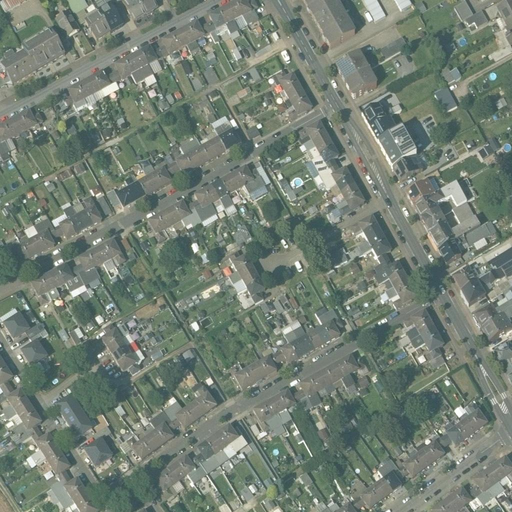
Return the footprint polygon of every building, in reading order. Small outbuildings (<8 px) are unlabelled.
[(5,0),(0,3),(0,4),(5,14),(29,0),(5,0)] [(135,0),(129,0),(122,4),(133,24),(145,17),(135,0)] [(135,0),(145,17),(146,16),(147,17),(153,13),(153,12),(157,10),(151,0),(135,0)] [(244,0),(235,5),(242,19),(247,28),(258,22),(253,13),(257,10),(253,3),(247,6),(244,0)] [(338,13),(331,0),(301,0),(316,25),(338,13)] [(369,0),(363,3),(366,9),(377,3),(375,0),(369,0)] [(398,7),(401,12),(411,7),(408,2),(398,7)] [(77,8),(74,3),(69,7),(74,16),(88,8),(85,3),(77,8)] [(366,9),(369,14),(380,8),(377,3),(366,9)] [(511,4),(498,12),(507,30),(511,27),(511,4)] [(235,5),(226,9),(234,23),(242,19),(235,5)] [(122,28),(111,9),(110,7),(98,14),(110,35),(122,28)] [(369,14),(372,19),(382,13),(380,8),(369,14)] [(226,9),(218,14),(225,28),(234,23),(226,9)] [(98,14),(96,11),(91,14),(94,18),(85,24),(96,43),(103,39),(104,39),(110,35),(98,14)] [(481,12),(465,21),(469,27),(474,24),(477,29),(487,23),(481,12)] [(338,13),(316,25),(330,50),(352,38),(338,13)] [(372,19),(375,24),(385,18),(382,13),(372,19)] [(78,32),(68,14),(56,21),(66,39),(78,32)] [(212,24),(206,28),(210,35),(215,45),(219,43),(216,39),(228,33),(225,28),(218,14),(209,18),(212,24)] [(197,25),(188,30),(195,43),(204,39),(210,35),(206,28),(200,31),(197,25)] [(195,43),(188,30),(179,34),(187,48),(189,53),(198,49),(195,43)] [(187,48),(179,34),(171,39),(178,52),(187,48)] [(65,56),(52,35),(45,39),(43,35),(34,40),(36,42),(29,46),(30,48),(23,52),(24,54),(36,73),(65,56)] [(276,46),(270,35),(265,38),(271,49),(276,46)] [(171,39),(162,43),(165,49),(159,52),(163,60),(169,57),(178,52),(171,39)] [(402,39),(380,52),(386,62),(408,50),(402,39)] [(507,48),(490,57),(493,63),(510,54),(507,48)] [(242,60),(236,49),(232,52),(237,62),(242,60)] [(159,52),(153,56),(149,50),(141,55),(148,68),(157,64),(157,63),(163,60),(159,52)] [(16,59),(12,52),(4,57),(8,63),(1,67),(4,73),(0,75),(6,86),(10,83),(13,87),(36,74),(36,73),(24,54),(16,59)] [(141,55),(132,59),(139,73),(144,82),(152,77),(148,68),(141,55)] [(357,56),(335,68),(345,85),(366,73),(368,72),(364,64),(362,65),(357,56)] [(132,59),(124,63),(131,77),(139,73),(132,59)] [(124,63),(115,68),(118,74),(112,77),(116,85),(122,82),(131,77),(124,63)] [(209,85),(216,80),(209,68),(201,72),(209,85)] [(252,72),(258,84),(264,81),(257,69),(252,72)] [(456,71),(450,74),(454,84),(461,80),(456,71)] [(253,86),(256,84),(251,72),(245,75),(248,81),(250,80),(253,86)] [(283,73),(272,79),(277,88),(281,86),(284,92),(297,85),(293,76),(287,79),(283,73)] [(366,73),(345,85),(353,101),(377,88),(372,79),(370,80),(366,73)] [(102,75),(94,79),(101,93),(110,89),(110,88),(106,81),(102,75)] [(112,77),(106,81),(110,88),(116,85),(112,77)] [(94,79),(85,84),(92,98),(101,93),(94,79)] [(85,84),(77,88),(84,102),(92,98),(85,84)] [(297,85),(284,92),(280,94),(283,99),(282,100),(284,103),(285,103),(288,101),(302,93),(297,85)] [(446,114),(459,107),(449,87),(436,93),(446,114)] [(77,88),(68,93),(71,99),(75,107),(84,102),(77,88)] [(248,89),(237,95),(239,99),(251,94),(248,89)] [(302,93),(288,101),(285,103),(289,111),(293,109),(307,102),(302,93)] [(500,109),(508,107),(505,98),(497,101),(500,109)] [(71,99),(65,102),(69,110),(75,107),(71,99)] [(307,102),(293,109),(289,111),(288,111),(286,112),(288,116),(292,123),(307,114),(306,113),(312,110),(307,102)] [(398,107),(382,115),(385,121),(389,119),(401,112),(398,107)] [(378,108),(362,116),(369,129),(385,121),(382,115),(378,108)] [(32,120),(29,114),(20,118),(27,132),(42,124),(38,116),(32,120)] [(27,132),(20,118),(12,123),(19,137),(27,132)] [(385,121),(369,129),(378,144),(397,134),(389,119),(385,121)] [(238,129),(234,122),(229,125),(233,131),(238,129)] [(19,137),(12,123),(3,127),(10,141),(19,137)] [(241,146),(228,123),(214,131),(215,134),(219,140),(218,140),(225,154),(226,154),(241,146)] [(314,127),(313,126),(298,135),(300,138),(298,140),(302,147),(306,143),(307,143),(311,141),(324,133),(319,124),(314,127)] [(3,127),(0,128),(0,157),(0,158),(10,153),(5,144),(10,141),(3,127)] [(255,131),(250,134),(253,141),(259,138),(255,131)] [(392,170),(415,158),(416,157),(402,131),(397,134),(378,144),(392,170)] [(324,133),(311,141),(307,143),(306,143),(308,147),(310,146),(312,150),(315,149),(329,141),(324,133)] [(225,154),(218,140),(219,140),(215,134),(206,139),(209,145),(217,159),(225,154)] [(462,135),(455,139),(458,145),(465,141),(462,135)] [(201,149),(196,141),(188,146),(201,168),(209,163),(201,149)] [(329,141),(315,149),(310,152),(314,160),(320,157),(333,150),(329,141)] [(463,143),(453,148),(458,159),(468,153),(463,143)] [(217,159),(209,145),(201,149),(209,163),(217,159)] [(201,168),(188,146),(180,150),(184,159),(192,172),(201,168)] [(489,147),(478,153),(482,161),(493,154),(489,147)] [(320,157),(324,165),(319,168),(323,175),(328,172),(336,168),(332,161),(338,158),(333,150),(320,157)] [(415,158),(392,170),(400,184),(422,172),(415,158)] [(184,159),(176,164),(170,167),(174,175),(180,171),(183,177),(192,172),(184,159)] [(29,171),(24,163),(20,165),(25,174),(29,171)] [(170,167),(163,171),(155,175),(162,189),(171,184),(168,178),(174,175),(170,167)] [(339,174),(336,168),(328,172),(332,178),(331,178),(336,186),(336,187),(350,179),(345,170),(339,174)] [(255,171),(249,175),(245,169),(237,174),(244,188),(249,197),(265,188),(260,179),(259,179),(255,171)] [(7,170),(4,172),(9,180),(12,178),(7,170)] [(244,188),(237,174),(228,179),(236,192),(244,188)] [(162,189),(155,175),(146,180),(154,194),(162,189)] [(228,179),(220,183),(228,197),(236,192),(228,179)] [(350,179),(336,187),(336,186),(330,190),(335,198),(341,195),(355,187),(350,179)] [(138,185),(134,187),(130,180),(124,183),(131,195),(128,197),(130,200),(134,198),(137,203),(146,198),(138,185)] [(146,180),(138,185),(146,198),(154,194),(146,180)] [(228,197),(220,183),(212,188),(219,202),(220,202),(221,204),(222,203),(221,201),(228,197)] [(426,184),(406,195),(413,208),(434,197),(426,184)] [(466,204),(456,185),(439,194),(443,202),(451,198),(457,209),(466,204)] [(301,187),(292,192),(294,197),(303,192),(301,187)] [(355,187),(341,195),(345,203),(359,196),(355,187)] [(219,202),(212,188),(203,193),(211,206),(211,207),(213,211),(222,206),(221,204),(220,202),(219,202)] [(203,193),(195,197),(198,203),(192,207),(196,214),(202,211),(211,207),(211,206),(203,193)] [(434,197),(413,208),(424,228),(441,218),(434,206),(437,204),(438,205),(443,202),(439,194),(434,197)] [(359,196),(345,203),(347,207),(341,211),(344,217),(359,208),(364,205),(359,196)] [(125,205),(121,197),(117,200),(121,207),(125,205)] [(110,213),(102,198),(97,201),(105,216),(110,213)] [(99,217),(90,199),(84,202),(89,212),(85,214),(92,227),(101,223),(98,217),(99,217)] [(192,207),(186,210),(182,204),(174,209),(181,223),(189,218),(192,224),(199,220),(196,214),(192,207)] [(84,232),(77,218),(72,209),(64,213),(68,222),(75,236),(84,232)] [(174,209),(165,214),(173,227),(181,223),(174,209)] [(474,232),(463,214),(461,209),(448,216),(452,222),(456,219),(463,231),(455,236),(454,237),(452,238),(455,243),(463,239),(474,232)] [(292,222),(287,213),(282,216),(287,224),(292,222)] [(77,218),(84,232),(92,227),(85,214),(77,218)] [(173,227),(165,214),(157,218),(165,232),(164,232),(169,241),(170,244),(179,239),(172,228),(173,227)] [(157,218),(148,223),(151,229),(147,231),(149,234),(152,233),(159,245),(165,241),(161,234),(164,232),(165,232),(157,218)] [(452,238),(441,218),(424,228),(438,253),(453,245),(455,243),(452,238)] [(366,221),(351,229),(354,235),(361,231),(363,235),(377,227),(372,219),(366,221)] [(68,222),(59,227),(60,227),(53,230),(57,238),(64,235),(67,241),(75,236),(68,222)] [(377,227),(363,235),(368,243),(381,236),(377,227)] [(45,252),(38,238),(39,238),(34,229),(25,234),(27,238),(29,243),(30,243),(37,256),(45,252)] [(53,230),(47,234),(39,238),(38,238),(45,252),(54,247),(51,242),(57,238),(53,230)] [(231,244),(226,235),(221,237),(226,246),(226,247),(231,244)] [(221,237),(220,236),(216,239),(221,249),(226,246),(221,237)] [(368,243),(359,248),(363,256),(372,251),(386,244),(381,236),(368,243)] [(29,243),(27,238),(19,242),(21,247),(28,261),(37,256),(30,243),(29,243)] [(455,243),(453,245),(456,249),(466,243),(463,239),(455,243)] [(131,250),(125,240),(121,243),(126,252),(131,250)] [(28,261),(21,247),(18,249),(14,242),(8,245),(9,247),(14,257),(11,259),(13,262),(17,260),(20,265),(28,261)] [(117,247),(116,248),(113,243),(104,247),(111,261),(115,259),(119,266),(125,263),(117,247)] [(386,244),(372,251),(377,260),(381,266),(388,262),(385,256),(391,253),(386,244)] [(453,245),(438,253),(446,267),(461,259),(456,249),(453,245)] [(9,247),(1,251),(6,260),(14,257),(9,247)] [(104,247),(96,252),(103,265),(111,261),(104,247)] [(103,265),(96,252),(87,256),(95,270),(103,265)] [(339,252),(328,258),(331,263),(341,257),(339,252)] [(237,255),(229,259),(232,265),(237,274),(251,267),(246,258),(240,261),(237,255)] [(87,256),(79,261),(82,267),(75,270),(79,277),(79,278),(84,287),(99,279),(95,270),(87,256)] [(341,257),(331,263),(334,270),(347,263),(343,257),(341,257)] [(381,266),(375,269),(378,275),(375,277),(380,286),(389,281),(402,274),(398,265),(392,268),(388,262),(381,266)] [(511,262),(501,269),(507,278),(511,275),(511,262)] [(359,264),(352,268),(357,275),(364,271),(359,264)] [(75,270),(69,273),(66,267),(57,272),(64,286),(65,285),(70,294),(84,287),(79,278),(79,277),(75,270)] [(251,267),(237,274),(227,279),(228,283),(230,282),(233,287),(242,283),(242,282),(255,275),(251,267)] [(468,270),(453,279),(460,293),(476,284),(468,270)] [(64,286),(57,272),(49,276),(56,290),(64,286)] [(476,284),(460,293),(468,308),(485,298),(480,290),(489,284),(490,287),(500,281),(495,273),(476,284)] [(402,274),(389,281),(393,289),(407,282),(402,274)] [(255,275),(242,282),(242,283),(246,291),(260,283),(255,275)] [(56,290),(49,276),(40,280),(47,294),(56,290)] [(40,280),(31,285),(34,291),(30,293),(32,296),(35,295),(41,307),(47,303),(44,296),(47,294),(40,280)] [(407,282),(393,289),(398,298),(412,290),(407,282)] [(260,283),(246,291),(251,299),(255,306),(263,301),(259,295),(265,292),(260,283)] [(363,283),(355,288),(358,293),(366,289),(363,283)] [(154,288),(147,292),(150,297),(157,293),(154,288)] [(202,292),(204,297),(216,293),(214,288),(202,292)] [(511,288),(508,291),(511,295),(505,299),(509,305),(501,310),(505,316),(508,314),(511,311),(511,288)] [(412,290),(398,298),(400,301),(393,305),(396,311),(412,303),(411,302),(416,299),(412,290)] [(301,308),(296,297),(290,300),(288,296),(275,302),(281,314),(288,310),(290,313),(301,308)] [(501,310),(495,314),(491,307),(474,318),(481,331),(505,316),(501,310)] [(505,316),(481,331),(489,345),(511,331),(507,323),(511,319),(511,311),(508,314),(505,316)] [(418,315),(403,324),(406,329),(403,332),(405,335),(405,336),(415,330),(415,329),(429,322),(424,313),(419,316),(418,315)] [(29,332),(19,317),(4,326),(14,342),(25,334),(29,332)] [(338,321),(332,324),(336,332),(343,329),(338,321)] [(429,322),(415,329),(415,330),(420,338),(434,330),(429,322)] [(196,324),(189,328),(193,334),(199,330),(196,324)] [(332,324),(323,329),(331,343),(339,338),(336,332),(332,324)] [(25,334),(30,341),(44,332),(40,325),(29,332),(25,334)] [(115,333),(111,326),(104,331),(108,337),(102,341),(107,349),(121,341),(115,333)] [(315,334),(313,335),(312,333),(314,331),(312,329),(308,331),(306,326),(301,329),(306,338),(314,352),(322,347),(315,334)] [(323,329),(315,334),(322,347),(331,343),(323,329)] [(72,333),(78,344),(83,341),(77,330),(72,333)] [(434,330),(420,338),(412,343),(416,351),(425,346),(438,338),(434,330)] [(30,341),(33,346),(37,344),(48,336),(45,331),(44,332),(30,341)] [(68,339),(63,331),(59,334),(63,342),(68,339)] [(306,338),(298,343),(306,357),(314,352),(306,338)] [(438,338),(425,346),(429,354),(425,357),(429,363),(441,357),(437,350),(443,347),(438,338)] [(121,341),(107,349),(112,357),(126,349),(121,341)] [(306,357),(298,343),(290,348),(297,361),(306,357)] [(47,359),(37,344),(33,346),(21,353),(31,369),(47,359)] [(511,351),(508,346),(494,355),(501,367),(511,360),(511,351)] [(290,348),(281,353),(275,356),(279,364),(285,360),(289,366),(297,361),(290,348)] [(126,349),(112,357),(118,365),(131,357),(126,349)] [(275,356),(269,360),(273,367),(279,364),(275,356)] [(131,357),(118,365),(123,374),(129,370),(133,377),(140,372),(136,366),(136,365),(131,357)] [(354,364),(350,358),(342,363),(349,377),(358,372),(364,368),(360,360),(354,364)] [(269,359),(260,364),(267,378),(276,373),(273,367),(269,360),(269,359)] [(442,359),(431,365),(434,370),(445,364),(442,359)] [(511,360),(501,367),(508,380),(511,377),(511,360)] [(349,377),(342,363),(333,368),(341,381),(346,390),(354,385),(349,377)] [(267,378),(260,364),(251,369),(259,383),(267,378)] [(341,381),(333,368),(325,372),(333,386),(341,381)] [(251,387),(243,374),(240,376),(236,369),(230,372),(238,387),(239,387),(242,392),(251,387)] [(259,383),(251,369),(243,374),(251,387),(259,383)] [(7,372),(0,376),(0,389),(3,394),(11,390),(7,384),(13,380),(7,372)] [(325,372),(317,377),(324,391),(333,386),(325,372)] [(165,385),(159,376),(155,379),(161,388),(165,385)] [(324,391),(317,377),(308,382),(316,395),(324,391)] [(316,395),(308,382),(300,387),(303,392),(297,396),(301,403),(307,400),(312,409),(321,404),(316,395)] [(213,403),(203,389),(198,393),(202,399),(199,401),(208,414),(216,408),(213,403)] [(14,396),(11,390),(3,394),(7,400),(12,409),(25,400),(20,392),(14,396)] [(291,399),(287,393),(279,398),(286,412),(295,407),(301,403),(297,396),(291,399)] [(81,413),(71,398),(56,408),(66,423),(81,413)] [(286,412),(279,398),(270,403),(278,416),(286,412)] [(199,401),(197,399),(191,404),(190,405),(191,407),(200,420),(208,414),(199,401)] [(25,400),(12,409),(17,417),(31,408),(25,400)] [(270,403),(253,412),(256,417),(255,418),(264,434),(265,433),(269,430),(270,432),(283,425),(270,403)] [(484,420),(474,406),(468,410),(473,416),(470,419),(479,431),(487,426),(483,421),(484,420)] [(125,414),(120,407),(115,410),(121,418),(125,414)] [(200,420),(191,407),(183,413),(193,425),(200,420)] [(31,408),(17,417),(22,425),(36,416),(31,408)] [(183,413),(176,418),(172,411),(165,416),(170,423),(175,430),(181,426),(185,431),(193,425),(183,413)] [(81,413),(66,423),(76,439),(91,429),(81,413)] [(22,425),(14,430),(23,444),(32,439),(39,434),(35,428),(41,425),(36,416),(22,425)] [(479,431),(470,419),(464,423),(462,424),(471,437),(479,431)] [(170,423),(164,427),(156,433),(165,445),(173,440),(169,434),(175,430),(170,423)] [(471,437),(462,424),(454,430),(463,443),(471,437)] [(260,435),(255,426),(250,428),(255,438),(260,435)] [(107,428),(93,438),(97,444),(111,435),(107,428)] [(156,433),(152,428),(145,433),(148,438),(157,451),(165,445),(156,433)] [(243,446),(233,432),(232,432),(229,428),(221,433),(230,446),(233,444),(238,450),(243,446)] [(318,433),(324,443),(331,439),(326,429),(318,433)] [(454,430),(446,436),(441,440),(446,447),(451,443),(455,448),(463,443),(454,430)] [(221,433),(213,439),(222,452),(230,446),(221,433)] [(49,437),(43,440),(39,434),(32,439),(36,445),(35,445),(41,453),(54,445),(49,437)] [(157,451),(148,438),(141,444),(150,456),(157,451)] [(222,452),(213,439),(205,445),(215,457),(222,452)] [(150,456),(141,444),(137,446),(133,440),(127,444),(135,455),(132,457),(135,460),(138,457),(142,462),(150,456)] [(441,440),(435,444),(426,450),(436,463),(444,457),(440,451),(446,447),(441,440)] [(101,442),(84,452),(95,469),(112,459),(101,442)] [(238,450),(233,444),(230,446),(234,453),(238,450)] [(54,445),(41,453),(46,461),(59,453),(54,445)] [(215,457),(205,445),(197,450),(201,456),(195,460),(201,467),(200,467),(204,472),(208,469),(217,463),(213,458),(215,457)] [(426,450),(403,467),(408,474),(412,480),(436,463),(426,450)] [(59,453),(46,461),(51,469),(64,461),(59,453)] [(195,460),(190,464),(186,459),(178,465),(187,477),(195,471),(200,467),(201,467),(195,460)] [(511,467),(509,464),(508,465),(505,460),(497,466),(506,478),(509,476),(511,479),(511,467)] [(64,461),(51,469),(56,478),(57,478),(60,484),(68,479),(64,473),(70,469),(64,461)] [(187,477),(178,465),(170,470),(179,483),(187,477)] [(506,478),(497,466),(491,469),(489,471),(498,484),(500,487),(504,493),(507,491),(504,487),(509,483),(506,478)] [(408,474),(403,467),(397,471),(403,478),(408,474)] [(179,483),(170,470),(162,476),(171,488),(179,483)] [(397,471),(392,475),(383,481),(393,494),(401,488),(397,483),(403,478),(397,471)] [(498,484),(489,471),(486,473),(481,477),(490,489),(496,485),(498,488),(500,487),(498,484)] [(306,475),(301,479),(304,483),(309,480),(306,475)] [(162,476),(154,482),(158,487),(154,489),(157,492),(159,490),(167,501),(173,497),(168,491),(171,488),(162,476)] [(490,489),(481,477),(473,483),(477,488),(471,492),(476,499),(481,506),(489,501),(490,501),(494,498),(488,491),(490,489)] [(68,479),(60,484),(64,489),(64,490),(69,498),(82,490),(77,481),(71,485),(68,479)] [(383,481),(376,487),(385,499),(393,494),(383,481)] [(365,488),(360,482),(358,484),(359,485),(356,488),(359,492),(365,488)] [(256,496),(254,493),(258,490),(254,484),(243,491),(249,501),(256,496)] [(376,487),(368,492),(377,505),(385,499),(376,487)] [(353,497),(351,498),(354,503),(360,498),(368,492),(365,488),(353,497)] [(82,490),(69,498),(74,506),(88,498),(82,490)] [(471,492),(466,496),(462,491),(454,497),(463,509),(471,504),(471,503),(476,499),(471,492)] [(368,492),(360,498),(354,503),(359,510),(365,506),(369,511),(377,505),(368,492)] [(459,511),(463,509),(454,497),(448,500),(445,502),(452,511),(459,511)] [(88,498),(74,506),(78,511),(82,511),(93,506),(88,498)] [(452,511),(445,502),(443,504),(438,508),(441,511),(452,511)] [(354,503),(349,507),(348,507),(340,511),(356,511),(359,510),(354,503)]
